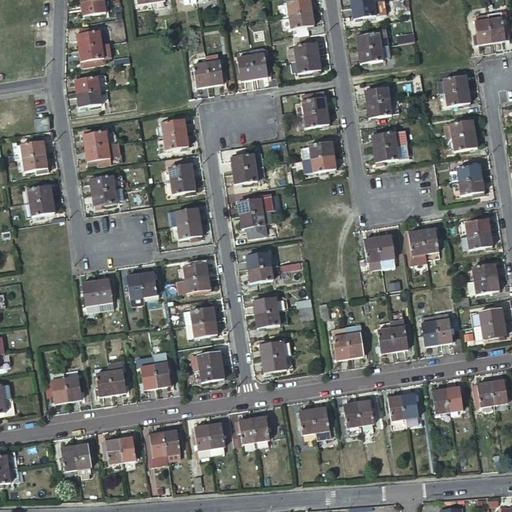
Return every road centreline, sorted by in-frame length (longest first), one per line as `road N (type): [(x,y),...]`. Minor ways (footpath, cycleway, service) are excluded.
road 1 (residential): [(258,115),(205,123),(249,400)]
road 2 (residential): [(432,194),(362,206),(327,0)]
road 3 (residential): [(249,400),(511,361)]
road 4 (residential): [(0,438),(249,400)]
road 5 (unclassified): [(408,490),(157,511)]
road 6 (residential): [(56,79),(83,249),(149,239)]
road 7 (residential): [(511,243),(489,81),(511,78)]
road 8 (unknown): [(161,256),(226,255),(304,234)]
